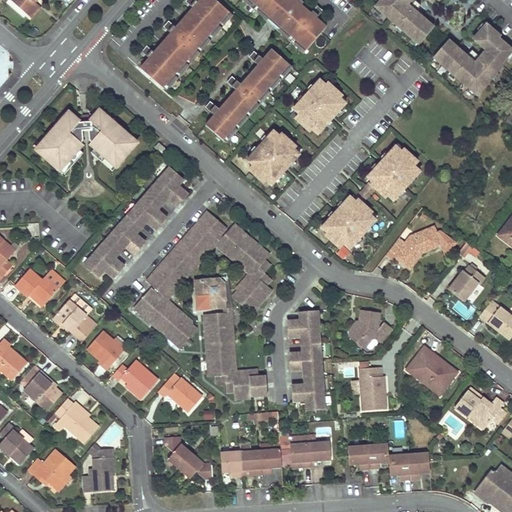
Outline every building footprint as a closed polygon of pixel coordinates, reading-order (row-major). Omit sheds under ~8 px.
[(9,0),(27,15),(36,5),(35,3),(32,1),(33,0),(9,0)] [(227,13),(212,0),(198,0),(195,3),(191,0),(188,0),(185,4),(190,9),(173,29),(168,24),(163,30),(168,34),(152,53),(146,49),(141,54),(147,59),(139,69),(161,89),(172,77),(183,64),(194,51),(205,39),(215,26),(227,13)] [(247,0),(240,0),(252,10),(255,6),(247,0)] [(247,0),(255,6),(268,18),(283,0),(247,0)] [(283,0),(268,18),(271,20),(273,22),(291,2),(292,1),(293,1),(294,1),(295,2),(299,5),(301,3),(296,0),(283,0)] [(380,0),(374,7),(418,45),(433,28),(416,14),(413,17),(403,8),(398,8),(397,5),(402,5),(406,0),(427,0),(430,3),(433,0),(380,0)] [(407,6),(412,1),(412,0),(406,0),(402,5),(397,5),(398,8),(403,8),(413,17),(416,14),(411,9),(407,6)] [(273,22),(279,27),(292,38),(305,50),(324,27),(315,18),(319,13),(313,8),(309,13),(299,5),(295,2),(294,1),(293,1),(292,1),(291,2),(273,22)] [(415,4),(412,1),(407,6),(411,9),(415,4)] [(31,19),(40,8),(36,5),(27,15),(31,19)] [(255,6),(252,10),(265,21),(268,18),(255,6)] [(219,29),(231,16),(227,13),(215,26),(219,29)] [(271,20),(268,18),(265,21),(271,27),(276,31),(279,27),(273,22),(271,20)] [(499,37),(485,24),(472,39),(484,50),(488,49),(488,55),(485,55),(474,68),(474,71),(471,71),(470,67),(459,57),(462,54),(447,41),(432,57),(476,96),(501,66),(499,64),(511,51),(498,39),(499,37)] [(215,26),(205,39),(209,42),(219,29),(215,26)] [(292,38),(279,27),(276,31),(288,42),(292,38)] [(288,42),(301,53),(305,50),(292,38),(288,42)] [(205,39),(194,51),(198,54),(209,42),(205,39)] [(288,65),(270,49),(261,60),(256,55),(251,61),(256,65),(239,85),(234,81),(229,87),(234,91),(217,110),(212,106),(207,111),(212,116),(204,125),(222,141),(233,129),(244,116),(255,103),(266,91),(277,78),(288,65)] [(470,67),(471,71),(474,71),(474,68),(485,55),(488,55),(488,49),(484,50),(477,58),(472,63),(469,59),(462,54),(459,57),(470,67)] [(194,51),(183,64),(187,67),(198,54),(194,51)] [(477,58),(473,54),(469,59),(472,63),(477,58)] [(183,64),(172,77),(176,80),(187,67),(183,64)] [(277,78),(280,81),(292,68),(288,65),(277,78)] [(165,92),(176,80),(172,77),(161,89),(165,92)] [(277,78),(266,91),(269,94),(280,81),(277,78)] [(325,86),(319,81),(309,92),(293,109),(299,114),(295,119),(302,125),(309,131),(311,129),(317,135),(331,120),(333,118),(335,115),(345,104),(339,99),(341,96),(327,84),(325,86)] [(266,91),(255,103),(258,106),(269,94),(266,91)] [(255,103),(244,116),(247,119),(258,106),(255,103)] [(53,124),(56,126),(60,121),(63,123),(70,114),(77,121),(80,118),(68,108),(53,124)] [(101,108),(92,118),(95,120),(100,114),(109,122),(110,120),(115,125),(117,122),(101,108)] [(39,150),(62,170),(79,150),(84,146),(81,143),(84,140),(84,131),(90,131),(90,141),(93,143),(91,145),(95,149),(115,168),(135,145),(124,136),(126,134),(115,125),(110,120),(109,122),(100,114),(95,120),(92,123),(89,123),(89,118),(84,118),(84,123),(81,123),(77,121),(70,114),(63,123),(60,121),(56,126),(47,136),(49,138),(39,150)] [(244,116),(233,129),(236,132),(247,119),(244,116)] [(233,129),(222,141),(226,144),(236,132),(233,129)] [(279,136),(273,131),(262,144),(246,161),(252,166),(249,170),(256,176),(263,182),(264,180),(270,186),(284,171),(286,168),(289,166),(299,155),(293,149),(295,147),(288,140),(281,134),(279,136)] [(168,149),(159,142),(154,147),(164,155),(168,149)] [(402,151),(396,146),(382,161),(380,163),(379,165),(367,178),(373,183),(371,186),(369,184),(366,187),(362,191),(358,195),(356,198),(358,200),(355,203),(349,197),(338,209),(336,212),(335,213),(321,229),(327,234),(325,236),(331,242),(340,250),(344,245),(349,250),(364,234),(375,221),(370,216),(372,213),(362,204),(369,197),(375,190),(386,199),(388,196),(394,201),(405,189),(421,171),(415,166),(419,162),(404,149),(402,151)] [(91,153),(112,171),(115,168),(95,149),(91,153)] [(66,174),(83,154),(79,150),(62,170),(66,174)] [(181,180),(169,168),(157,182),(182,202),(187,196),(177,189),(175,186),(181,180)] [(175,186),(177,189),(184,182),(181,180),(175,186)] [(158,212),(155,210),(160,205),(147,194),(136,206),(161,227),(167,220),(158,212)] [(146,226),(155,233),(161,227),(136,206),(126,218),(138,229),(144,223),(146,226)] [(221,239),(227,232),(209,216),(206,220),(203,219),(197,226),(191,234),(193,236),(189,239),(187,238),(177,250),(167,261),(169,264),(166,267),(163,266),(157,273),(151,280),(153,282),(149,287),(161,296),(167,301),(173,294),(169,291),(172,286),(176,282),(180,286),(187,278),(193,271),(189,267),(192,264),(196,260),(200,263),(207,255),(214,247),(210,244),(213,240),(216,236),(221,239)] [(136,237),(134,235),(138,229),(126,218),(115,230),(140,251),(145,245),(136,237)] [(511,246),(511,219),(499,236),(511,246)] [(406,242),(399,237),(390,250),(397,255),(399,252),(412,263),(420,253),(423,251),(423,253),(442,246),(445,257),(456,244),(440,231),(436,232),(434,227),(411,236),(406,242)] [(243,235),(235,228),(230,234),(223,242),(220,245),(225,250),(224,252),(231,258),(239,265),(240,263),(245,266),(243,268),(250,274),(252,272),(257,275),(254,278),(257,280),(253,284),(251,282),(244,289),(248,293),(244,297),(240,294),(234,301),(252,316),(262,305),(266,300),(268,302),(274,294),(269,289),(274,283),(266,277),(272,271),(266,266),(271,259),(264,253),(261,255),(257,251),(259,249),(252,242),(248,246),(244,243),(240,239),(243,235)] [(125,250),(134,257),(140,251),(115,230),(105,242),(118,253),(123,248),(125,250)] [(183,327),(187,331),(190,327),(193,324),(170,304),(217,250),(249,278),(238,291),(240,294),(244,297),(248,293),(244,289),(251,282),(253,284),(257,280),(254,278),(257,275),(252,272),(250,274),(243,268),(245,266),(240,263),(239,265),(231,258),(224,252),(225,250),(220,245),(223,242),(221,239),(216,236),(213,240),(210,244),(214,247),(207,255),(200,263),(196,260),(192,264),(189,267),(193,271),(187,278),(180,286),(176,282),(172,286),(169,291),(173,294),(167,301),(161,296),(159,299),(155,304),(159,307),(164,311),(167,307),(175,314),(183,320),(179,324),(183,327)] [(0,267),(5,261),(14,252),(0,238),(0,267)] [(115,261),(112,259),(118,253),(105,242),(95,254),(119,275),(124,269),(115,261)] [(467,243),(459,253),(471,263),(479,252),(467,243)] [(411,270),(415,264),(423,253),(423,251),(420,253),(412,263),(399,252),(397,255),(395,258),(411,270)] [(103,273),(113,282),(119,275),(95,254),(82,269),(94,279),(101,271),(103,273)] [(10,266),(5,261),(0,267),(0,277),(1,278),(10,266)] [(480,285),(484,279),(469,267),(465,273),(463,271),(448,290),(464,302),(478,284),(480,285)] [(61,282),(50,273),(42,281),(28,269),(13,286),(26,297),(28,295),(30,292),(43,303),(61,282)] [(53,269),(50,273),(61,282),(64,279),(53,269)] [(101,271),(94,279),(96,281),(103,273),(101,271)] [(221,283),(196,285),(197,300),(205,300),(205,307),(212,306),(213,313),(224,313),(227,312),(225,287),(221,283)] [(226,285),(225,287),(227,312),(224,313),(225,318),(230,317),(231,328),(226,328),(226,334),(232,334),(232,343),(227,343),(227,349),(228,354),(233,354),(234,364),(235,374),(231,375),(231,379),(235,379),(235,383),(241,382),(241,379),(251,378),(251,375),(251,374),(239,374),(235,312),(230,285),(226,285)] [(28,295),(40,306),(43,303),(30,292),(28,295)] [(73,293),(51,319),(56,324),(59,321),(64,326),(81,341),(95,325),(85,315),(91,308),(73,293)] [(159,299),(151,293),(136,310),(141,314),(139,317),(146,322),(154,329),(156,327),(160,331),(171,341),(184,351),(198,334),(190,327),(187,331),(183,327),(179,324),(183,320),(175,314),(167,307),(164,311),(159,307),(155,304),(159,299)] [(262,305),(252,316),(254,319),(268,302),(266,300),(262,305)] [(511,335),(511,316),(491,301),(479,317),(509,341),(511,335)] [(318,326),(317,309),(300,311),(301,319),(298,320),(286,320),(286,328),(287,336),(299,336),(302,335),(303,343),(303,351),(300,352),(288,352),(289,361),(289,369),(302,369),(305,368),(305,376),(306,383),(303,384),(291,384),(291,392),(292,401),(304,400),(309,400),(310,410),(324,409),(323,390),(321,375),(320,359),(319,342),(318,326)] [(381,344),(391,330),(383,323),(376,331),(379,314),(360,311),(358,325),(349,338),(363,349),(372,337),(381,344)] [(230,317),(225,318),(207,319),(208,336),(209,341),(206,341),(206,350),(207,360),(210,360),(210,366),(211,372),(208,372),(209,382),(217,381),(217,389),(227,388),(228,398),(236,397),(236,405),(247,404),(246,402),(253,402),(253,401),(271,400),(269,385),(260,386),(260,382),(259,375),(251,375),(251,378),(241,379),(241,382),(235,383),(235,379),(231,379),(231,375),(235,374),(234,364),(233,354),(228,354),(227,349),(227,343),(232,343),(232,334),(226,334),(226,328),(231,328),(230,317)] [(355,322),(348,331),(349,338),(358,325),(355,322)] [(156,327),(154,329),(182,353),(184,351),(171,341),(160,331),(156,327)] [(115,344),(100,331),(85,348),(97,358),(100,362),(99,364),(105,369),(109,365),(115,370),(120,365),(128,356),(121,350),(115,344)] [(10,345),(3,339),(0,341),(0,371),(0,372),(11,381),(26,363),(13,351),(10,355),(5,351),(8,347),(10,345)] [(124,347),(117,340),(115,344),(121,350),(124,347)] [(430,359),(433,355),(424,348),(407,371),(439,397),(457,374),(450,368),(447,373),(430,359)] [(450,368),(433,355),(430,359),(447,373),(450,368)] [(138,399),(156,379),(134,360),(126,369),(120,365),(115,370),(111,375),(117,380),(118,377),(125,383),(131,388),(128,390),(138,399)] [(361,394),(362,410),(386,409),(384,376),(381,376),(380,368),(359,369),(360,381),(361,394)] [(60,394),(44,379),(45,378),(39,372),(23,391),(46,411),(60,394)] [(177,379),(172,374),(157,391),(163,397),(166,394),(187,412),(201,397),(179,378),(177,379)] [(361,394),(360,381),(352,381),(353,395),(361,394)] [(469,389),(454,408),(456,410),(477,425),(481,420),(487,424),(490,420),(498,426),(506,415),(499,410),(503,405),(495,399),(490,405),(469,389)] [(56,411),(62,417),(54,427),(59,432),(64,427),(83,443),(97,427),(87,418),(77,410),(80,407),(74,403),(73,404),(67,399),(56,411)] [(77,410),(87,418),(89,415),(80,407),(77,410)] [(213,419),(212,411),(203,412),(204,420),(213,419)] [(511,418),(501,433),(510,440),(511,437),(511,418)] [(481,420),(477,425),(483,430),(487,424),(481,420)] [(14,427),(8,422),(0,430),(0,432),(5,437),(0,443),(0,445),(20,463),(33,447),(29,444),(32,440),(20,430),(17,433),(12,430),(14,427)] [(178,469),(191,454),(180,444),(179,437),(164,438),(164,445),(172,453),(167,459),(178,469)] [(303,467),(311,467),(310,444),(309,438),(279,440),(279,447),(280,450),(280,451),(290,451),(291,464),(302,463),(303,467)] [(81,478),(82,491),(109,488),(108,473),(113,473),(111,446),(98,447),(93,443),(88,449),(92,452),(94,452),(94,457),(91,457),(92,467),(88,467),(88,478),(81,478)] [(310,444),(311,467),(319,466),(318,462),(330,461),(329,443),(310,444)] [(376,464),(388,462),(388,456),(387,444),(367,446),(369,470),(377,469),(376,464)] [(361,470),(369,470),(367,446),(347,447),(349,465),(361,465),(361,470)] [(37,457),(27,469),(33,474),(36,472),(48,482),(55,489),(68,473),(75,466),(55,448),(43,462),(37,457)] [(260,452),(261,475),(269,474),(269,469),(281,468),(280,451),(280,450),(260,452)] [(241,476),(241,471),(240,453),(240,452),(220,454),(221,474),(234,473),(234,475),(234,478),(241,477),(241,476)] [(254,476),(261,475),(260,452),(240,453),(241,471),(254,470),(254,476)] [(408,455),(410,480),(417,480),(417,474),(429,473),(428,453),(408,455)] [(203,464),(191,454),(178,469),(190,480),(196,473),(203,481),(212,479),(211,464),(207,464),(203,464)] [(402,481),(410,480),(408,455),(388,456),(388,462),(389,476),(402,475),(402,481)] [(511,511),(511,472),(502,465),(496,474),(492,471),(475,492),(486,502),(492,495),(511,511)] [(463,467),(457,478),(463,481),(469,470),(463,467)] [(33,474),(45,485),(48,482),(36,472),(33,474)] [(57,491),(71,476),(68,473),(55,489),(57,491)] [(511,511),(492,495),(486,502),(498,511),(511,511)]
